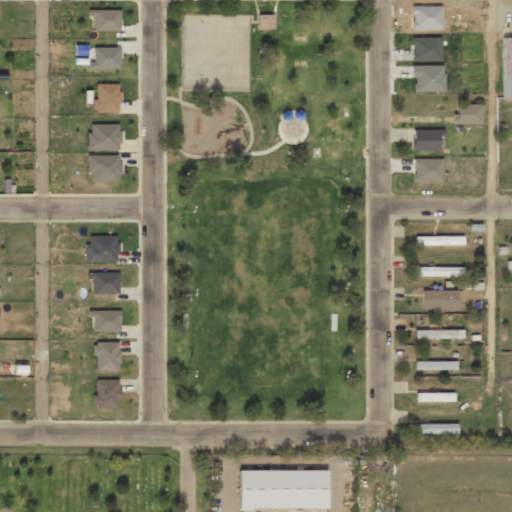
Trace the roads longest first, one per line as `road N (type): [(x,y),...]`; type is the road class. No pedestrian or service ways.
road 1 (residential): [(151,0),(150,436)]
road 2 (residential): [(42,435),(40,0)]
road 3 (residential): [(150,436),(511,435)]
road 4 (residential): [(381,205),(381,432)]
road 5 (residential): [(380,0),(381,205)]
road 6 (residential): [(0,207),(151,207)]
road 7 (residential): [(150,436),(0,435)]
road 8 (residential): [(381,205),(511,206)]
